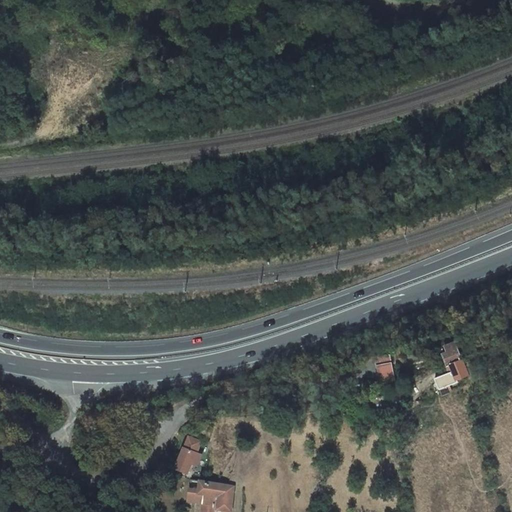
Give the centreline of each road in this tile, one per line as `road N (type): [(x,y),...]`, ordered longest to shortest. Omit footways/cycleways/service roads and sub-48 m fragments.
road 1 (primary): [(0,359),(121,374),(222,360),(511,253)]
road 2 (primary): [(511,233),(208,340),(120,349),(0,335)]
road 3 (unknown): [(80,372),(68,442),(74,471),(90,484),(132,474),(191,420)]
